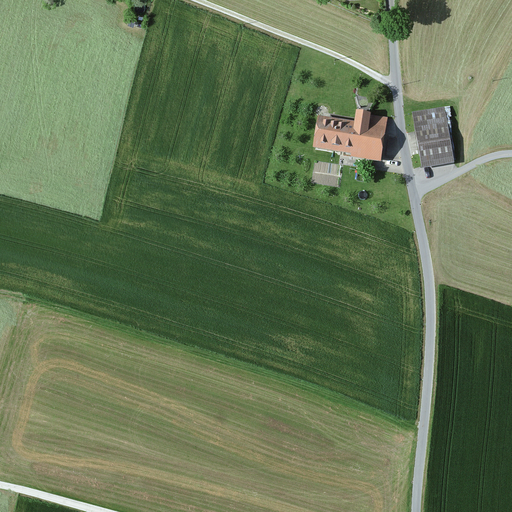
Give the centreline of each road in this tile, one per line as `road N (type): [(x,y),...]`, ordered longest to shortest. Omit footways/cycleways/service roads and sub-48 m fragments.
road 1 (unclassified): [(394,0),(399,114),(430,296),(415,511)]
road 2 (track): [(423,428),(0,296)]
